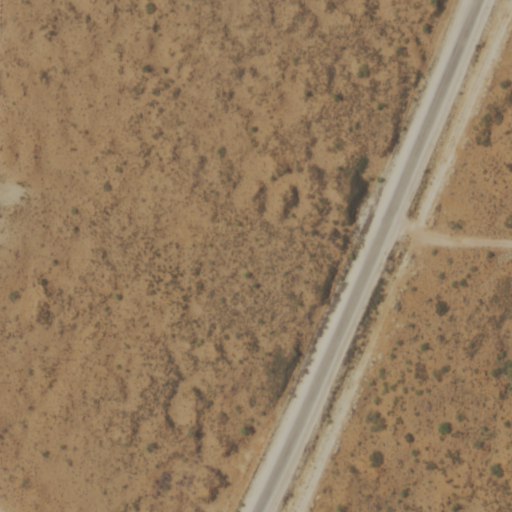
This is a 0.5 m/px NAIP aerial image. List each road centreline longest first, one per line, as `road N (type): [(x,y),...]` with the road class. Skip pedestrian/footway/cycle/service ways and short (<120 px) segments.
road 1 (secondary): [(260,511),(292,455),(484,0)]
road 2 (residential): [(388,228),(438,244),(511,244)]
